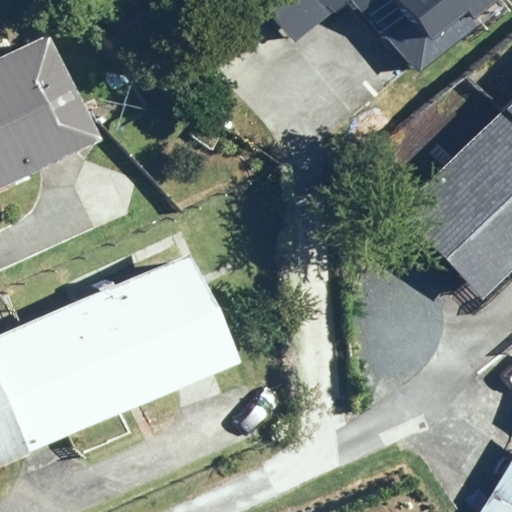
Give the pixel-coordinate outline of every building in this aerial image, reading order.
[(266,0),(262,3),(296,45),(350,0),(352,0),(362,11),(366,8),(420,73),(477,26),(472,20),(496,0),(266,0)] [(0,56),(0,189),(102,140),(48,33),(0,56)] [(511,115),(506,109),(398,215),(482,301),(511,271),(511,115)] [(190,253),(0,336),(0,383),(30,453),(237,362),(190,253)] [(0,383),(0,465),(30,453),(0,383)] [(511,511),(511,460),(476,511),(511,511)]
